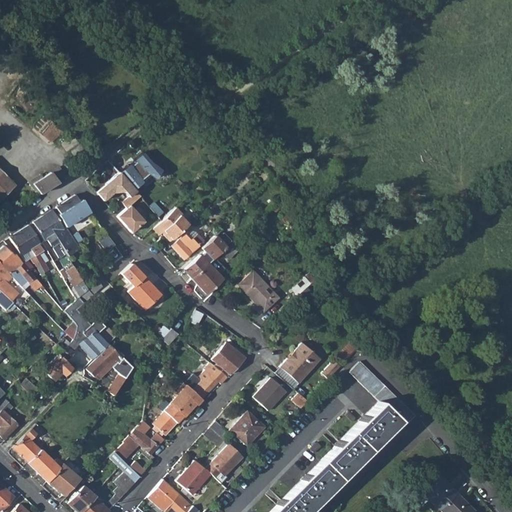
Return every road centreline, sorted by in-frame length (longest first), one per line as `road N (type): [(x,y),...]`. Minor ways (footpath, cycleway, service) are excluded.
road 1 (residential): [(76,179),(149,269),(260,347),(114,511)]
road 2 (residential): [(236,511),(342,405),(343,368),(359,348),(385,359),(511,510)]
road 3 (residential): [(185,88),(76,179)]
